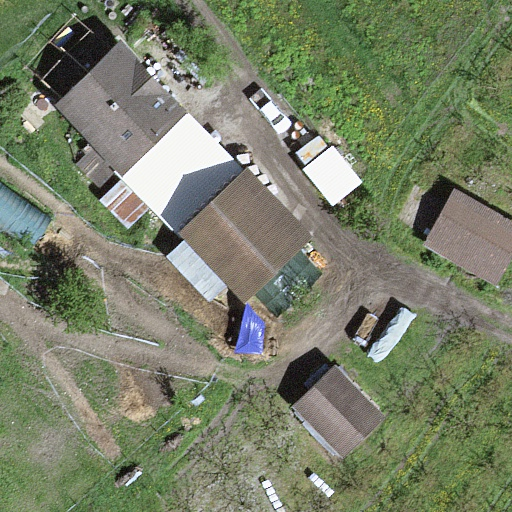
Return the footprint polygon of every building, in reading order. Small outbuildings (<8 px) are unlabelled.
[(52,107),(121,177),(189,112),(119,41),(52,107)] [(177,234),(244,168),(189,112),(121,177),(177,234)] [(177,234),(246,304),(315,236),(246,166),(244,168),(177,234)] [(497,286),(511,259),(511,219),(454,187),(422,245),(497,286)] [(345,458),(387,417),(335,364),(293,405),(345,458)]
